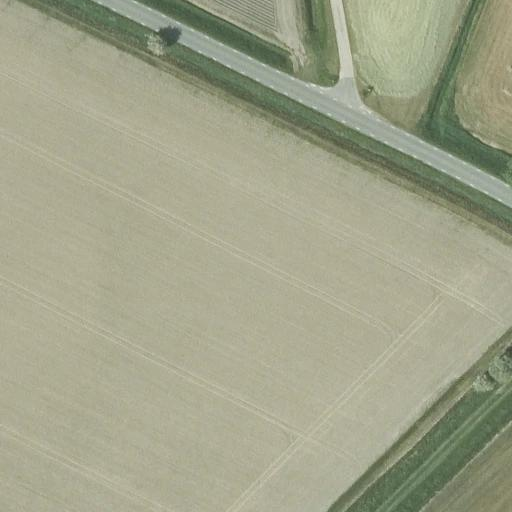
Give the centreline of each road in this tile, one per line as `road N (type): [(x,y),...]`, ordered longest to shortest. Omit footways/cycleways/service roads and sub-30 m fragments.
road 1 (tertiary): [(511,197),(113,0)]
road 2 (track): [(511,380),(380,511)]
